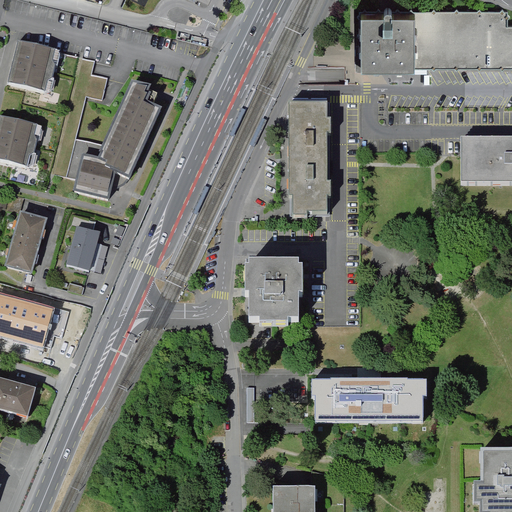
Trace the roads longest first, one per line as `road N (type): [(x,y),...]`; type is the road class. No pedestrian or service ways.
road 1 (secondary): [(128,302),(271,0)]
road 2 (secondary): [(38,511),(128,302)]
road 3 (residential): [(238,511),(233,378),(213,311)]
road 4 (residential): [(329,0),(244,182)]
road 5 (residential): [(213,311),(222,294),(229,214),(244,182)]
